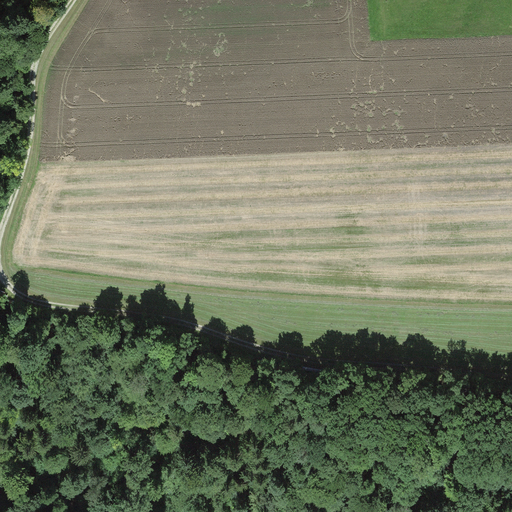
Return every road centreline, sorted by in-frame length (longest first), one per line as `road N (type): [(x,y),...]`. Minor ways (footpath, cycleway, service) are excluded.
road 1 (track): [(390,292),(383,0)]
road 2 (track): [(0,265),(5,283),(22,297),(176,322),(257,347)]
road 3 (track): [(72,0),(39,52),(30,143),(0,236)]
